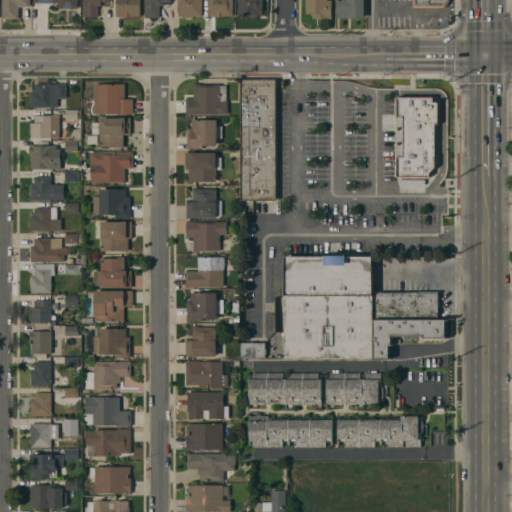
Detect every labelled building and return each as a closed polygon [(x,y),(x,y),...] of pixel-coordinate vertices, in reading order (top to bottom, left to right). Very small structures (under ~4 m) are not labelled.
[(30,0),(30,7),(19,7),(19,19),(2,19),(2,0),(30,0)] [(78,0),(78,8),(58,8),(58,3),(33,2),(33,0),(78,0)] [(82,0),(109,0),(109,2),(101,2),(101,5),(98,5),(98,17),(83,17),(82,0)] [(116,0),(140,0),(140,16),(134,16),(134,17),(121,17),(121,16),(116,16),(116,0)] [(145,18),(145,0),(171,0),(172,2),(163,2),(164,5),(160,5),(160,17),(145,18)] [(177,0),(202,0),(202,16),(194,16),(194,17),(193,17),(193,19),(185,19),(185,17),(184,17),(184,16),(178,16),(178,12),(177,12),(177,0)] [(233,0),(233,16),(225,16),(225,17),(215,16),(208,16),(208,0),(233,0)] [(238,0),(263,0),(263,12),(262,12),(262,16),(255,16),(255,17),(247,17),(247,16),(238,16),(238,0)] [(306,0),(332,0),(332,18),(313,18),(313,14),(306,14),(306,0)] [(365,0),(365,18),(337,18),(337,0),(365,0)] [(277,200),(241,200),(241,79),(276,79),(277,200)] [(95,83),(124,83),(124,99),(133,99),(133,114),(117,114),(117,113),(95,113),(95,83)] [(31,107),(31,91),(35,91),(35,84),(66,84),(66,98),(58,98),(58,103),(57,103),(57,107),(31,107)] [(192,114),(186,114),(186,98),(194,98),(194,84),(200,84),(220,84),(220,85),(226,85),(226,101),(228,101),(228,114),(192,114)] [(396,177),(403,177),(403,184),(423,184),(423,177),(435,177),(436,98),(396,97),(396,177)] [(60,137),(31,137),(31,123),(35,123),(35,115),(60,115),(60,137)] [(120,118),(120,117),(131,117),(131,135),(124,135),(124,148),(117,148),(117,147),(100,147),(100,134),(92,134),(92,122),(100,122),(100,117),(120,118)] [(187,149),(187,128),(192,128),(192,120),(217,120),(217,126),(222,126),(222,138),(217,138),(217,145),(202,145),(202,149),(187,149)] [(31,169),(31,155),(29,155),(29,145),(57,145),(57,149),(61,149),(61,152),(63,152),(63,159),(61,159),(61,169),(31,169)] [(91,178),(86,178),(86,171),(91,171),(91,152),(127,152),(127,151),(133,151),(133,168),(125,168),(125,183),(119,183),(119,182),(91,182),(91,178)] [(189,181),(189,168),(186,168),(186,152),(199,152),(216,152),(216,157),(221,157),(221,169),(216,169),(216,181),(189,181)] [(51,199),(51,200),(31,200),(31,184),(34,184),(34,176),(51,176),(51,184),(64,184),(64,199),(51,199)] [(196,218),(191,218),(191,201),(193,201),(193,188),(200,188),(200,189),(217,189),(217,217),(196,218)] [(93,196),(100,196),(100,189),(126,189),(126,197),(131,197),(131,218),(123,218),(115,218),(115,214),(100,215),(100,213),(93,213),(93,196)] [(31,231),(31,215),(34,215),(34,208),(51,207),(57,207),(57,219),(61,219),(61,230),(31,231)] [(196,221),(227,221),(227,234),(220,234),(220,251),(200,251),(200,252),(194,252),(194,237),(186,237),(186,220),(196,221)] [(127,221),(132,221),(132,237),(128,237),(128,250),(101,250),(101,221),(127,221)] [(78,242),(78,233),(64,234),(64,243),(78,242)] [(62,238),(62,247),(71,247),(71,254),(64,254),(64,261),(31,261),(31,245),(34,245),(34,239),(37,239),(37,238),(62,238)] [(224,256),(224,286),(201,286),(192,286),(192,287),(186,287),(186,270),(198,270),(198,256),(224,256)] [(373,256),(373,358),(284,358),(284,256),(373,256)] [(132,287),(124,287),(123,285),(94,285),(94,271),(101,271),(101,258),(117,258),(117,257),(125,257),(125,270),(132,270),(132,287)] [(54,264),(54,275),(51,275),(51,292),(31,292),(31,276),(34,277),(34,264),(54,264)] [(95,321),(95,290),(133,290),(133,305),(125,305),(125,321),(95,321)] [(187,300),(191,300),(191,292),(217,292),(217,299),(224,299),(224,313),(217,313),(217,317),(202,317),(203,322),(187,322),(187,300)] [(374,319),(374,292),(438,292),(438,319),(374,319)] [(51,300),(51,322),(31,322),(31,307),(34,307),(34,300),(51,300)] [(448,319),(448,338),(423,338),(423,336),(393,336),(393,345),(391,345),(391,359),(375,359),(374,319),(438,319),(448,319)] [(199,326),(199,327),(217,327),(217,356),(194,356),(186,356),(186,339),(193,339),(193,326),(199,326)] [(130,357),(115,357),(115,353),(93,353),(93,335),(94,335),(94,329),(99,329),(99,328),(126,328),(126,336),(130,336),(130,357)] [(51,331),(51,353),(31,353),(31,340),(29,340),(29,331),(51,331)] [(266,342),(266,357),(240,357),(240,342),(266,342)] [(51,361),(51,385),(31,384),(31,368),(34,369),(34,361),(51,361)] [(131,361),(131,376),(121,376),(121,382),(117,382),(117,389),(86,388),(86,372),(94,372),(94,361),(131,361)] [(200,361),(200,362),(223,361),(223,374),(228,374),(228,387),(223,387),(223,388),(223,389),(212,389),(212,387),(199,387),(199,384),(186,384),(186,361),(200,361)] [(282,372),(282,379),(288,379),(288,372),(318,372),(318,379),(321,379),(321,403),(314,403),(314,404),(306,404),(300,404),(292,404),(279,404),(271,404),(271,403),(264,403),(264,404),(258,404),(249,404),(249,379),(252,379),(252,372),(282,372)] [(360,373),(360,379),(366,379),(366,372),(380,372),(380,380),(381,380),(381,387),(383,387),(383,401),(379,401),(379,403),(363,403),(356,403),(356,404),(348,404),(348,403),(342,403),(342,404),(334,404),(327,404),(327,379),(330,379),(330,373),(360,373)] [(223,392),(223,406),(229,406),(229,418),(224,418),(209,418),(189,418),(189,411),(187,411),(188,391),(223,392)] [(51,415),(31,416),(31,400),(35,400),(35,393),(37,393),(37,392),(51,392),(51,415)] [(95,396),(95,397),(120,397),(120,410),(132,410),(132,426),(117,425),(93,425),(93,413),(86,413),(86,396),(95,396)] [(268,415),(268,420),(331,419),(332,441),(325,441),(325,446),(296,447),(296,440),(282,441),(282,446),(252,446),(252,440),(250,440),(249,421),(250,421),(250,415),(268,415)] [(402,419),(402,416),(420,416),(420,417),(423,417),(423,432),(419,432),(419,438),(421,438),(421,446),(406,446),(406,440),(403,440),(403,446),(388,446),(388,441),(374,441),(374,446),(345,446),(345,441),(338,441),(338,419),(402,419)] [(79,418),(78,436),(63,435),(64,418),(79,418)] [(51,423),(51,424),(59,424),(59,438),(51,438),(51,447),(31,447),(31,423),(51,423)] [(223,423),(223,450),(186,450),(186,436),(187,436),(187,423),(223,423)] [(94,430),(94,429),(118,429),(131,429),(131,453),(118,453),(118,456),(94,456),(94,454),(88,454),(88,445),(86,445),(86,430),(94,430)] [(78,448),(78,459),(65,459),(65,448),(78,448)] [(236,453),(236,463),(235,463),(235,470),(224,470),(224,481),(201,481),(201,474),(198,475),(198,468),(188,469),(187,453),(236,453)] [(64,454),(63,467),(57,467),(57,477),(30,477),(31,463),(29,463),(29,454),(64,454)] [(131,466),(131,478),(132,478),(132,493),(95,493),(95,477),(90,477),(90,467),(95,467),(95,466),(131,466)] [(56,484),(56,487),(63,487),(63,491),(67,491),(67,504),(63,504),(63,508),(30,508),(30,484),(56,484)] [(223,484),(223,500),(230,500),(230,511),(220,511),(190,511),(186,511),(186,496),(187,496),(187,485),(223,484)] [(286,490),(286,511),(254,511),(254,502),(271,502),(271,490),(286,490)] [(129,500),(129,507),(130,507),(130,511),(88,511),(88,502),(94,502),(94,500),(109,500),(109,509),(114,509),(114,500),(129,500)]
